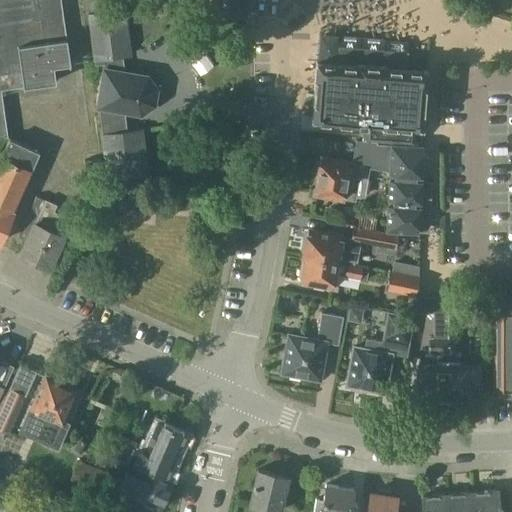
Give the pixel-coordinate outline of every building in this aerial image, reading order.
[(0,0),(0,132),(8,136),(1,88),(55,81),(53,65),(70,63),(60,0),(0,0)] [(210,0),(210,17),(246,17),(246,0),(210,0)] [(89,14),(95,64),(104,63),(105,68),(98,105),(99,105),(102,133),(107,177),(147,172),(142,128),(125,130),(122,109),(141,112),(154,103),(156,88),(147,75),(122,71),(120,55),(130,54),(125,9),(89,14)] [(194,24),(194,35),(245,34),(245,22),(194,24)] [(311,117),(311,119),(314,120),(314,119),(364,124),(363,136),(362,136),(362,139),(405,142),(415,143),(415,140),(414,140),(415,137),(413,137),(413,141),(409,140),(410,129),(415,130),(415,127),(419,128),(422,128),(422,125),(421,125),(423,104),(425,83),(426,70),(404,68),(404,64),(405,54),(340,48),(339,60),(338,63),(319,61),(316,60),(316,63),(312,117),(311,117)] [(368,166),(371,141),(356,139),(352,162),(348,162),(348,161),(321,156),(320,158),(315,157),(312,171),(318,172),(315,187),(333,190),(331,197),(342,199),(342,197),(354,199),(355,194),(363,195),(368,166)] [(387,204),(386,230),(418,231),(419,206),(417,206),(418,201),(420,201),(421,180),(419,180),(419,175),(421,175),(422,145),(391,143),(388,174),(389,174),(389,179),(388,179),(387,199),(387,204)] [(100,158),(84,160),(85,171),(101,169),(100,158)] [(0,165),(0,229),(22,174),(0,165)] [(307,234),(303,252),(336,258),(356,262),(356,260),(359,245),(359,241),(372,244),(378,245),(398,248),(401,233),(381,230),(353,225),(351,236),(341,234),(341,233),(329,231),(326,230),(325,234),(307,230),(306,234),(307,234)] [(41,279),(59,241),(28,227),(10,264),(41,279)] [(305,255),(301,279),(314,281),(313,284),(330,288),(332,281),(333,274),(345,276),(345,278),(360,281),(364,281),(366,268),(362,268),(347,265),(346,266),(335,265),(336,258),(303,252),(303,255),(305,255)] [(418,276),(418,265),(404,263),(402,273),(418,276)] [(402,273),(389,271),(385,289),(414,294),(418,276),(402,273)] [(475,283),(460,283),(460,284),(460,291),(461,291),(475,291),(475,283)] [(443,285),(443,293),(455,293),(455,285),(443,285)] [(511,303),(494,303),(494,395),(511,395),(511,303)] [(283,353),(281,365),(282,367),(282,371),(288,372),(289,374),(300,376),(303,375),(320,378),(327,342),(338,344),(343,315),(321,311),(316,339),(289,334),(285,352),(283,353)] [(388,312),(384,336),(408,340),(412,316),(388,312)] [(418,363),(418,381),(421,381),(422,397),(446,397),(446,359),(446,337),(448,337),(448,312),(433,312),(433,337),(429,337),(429,352),(433,352),(433,363),(418,363)] [(446,359),(446,397),(474,397),(474,381),(478,381),(478,363),(460,363),(459,359),(459,351),(461,351),(461,337),(448,337),(446,337),(446,359)] [(364,347),(353,345),(347,383),(351,384),(352,386),(364,388),(367,386),(384,390),(391,352),(390,352),(392,342),(379,340),(366,338),(364,347)] [(0,394),(14,365),(1,359),(3,355),(0,353),(0,394)] [(63,382),(45,374),(30,408),(46,415),(36,437),(57,447),(68,423),(63,421),(78,389),(73,387),(72,383),(66,381),(63,382)] [(23,395),(11,390),(2,412),(14,417),(23,395)] [(129,464),(170,483),(171,481),(164,478),(170,464),(171,465),(184,433),(157,421),(145,451),(132,446),(126,461),(127,462),(127,463),(129,464)] [(97,494),(106,472),(77,461),(68,482),(97,494)] [(160,507),(170,483),(129,464),(123,478),(117,475),(113,486),(119,489),(118,489),(143,500),(144,503),(152,507),(156,505),(160,507)] [(287,476),(257,468),(249,503),(279,510),(287,476)] [(348,511),(352,488),(326,484),(323,500),(315,499),(313,511),(348,511)] [(469,491),(470,511),(498,511),(497,489),(469,491)] [(366,511),(393,511),(396,494),(370,490),(366,511)] [(470,511),(469,491),(444,493),(445,511),(470,511)] [(98,511),(130,511),(132,506),(114,503),(115,494),(102,492),(98,511)] [(445,511),(444,493),(421,495),(422,511),(445,511)]
